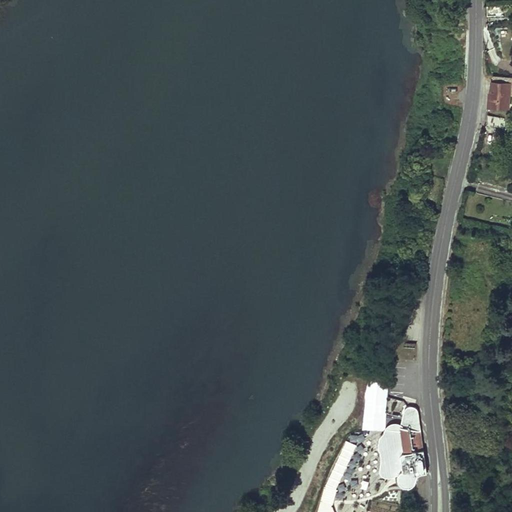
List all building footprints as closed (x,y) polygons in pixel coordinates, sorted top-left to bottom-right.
[(503,3),(487,3),(487,14),(503,13),(503,3)] [(511,75),(494,74),(494,80),(492,80),(492,91),(490,91),(489,106),(504,107),(504,104),(509,105),(510,91),(511,91),(511,75)] [(511,118),(491,114),(489,122),(494,124),(497,125),(503,126),(506,127),(511,129),(511,118)] [(390,428),(388,430),(387,432),(386,435),(385,438),(385,441),(387,444),(389,446),(399,456),(401,458),(402,461),(403,464),(403,467),(402,470),(400,473),(399,478),(399,480),(401,482),(404,483),(406,482),(407,485),(409,485),(412,484),(416,481),(417,478),(418,476),(420,473),(424,471),(426,470),(428,469),(426,455),(424,455),(420,429),(421,429),(421,418),(417,417),(418,413),(419,410),(419,407),(418,405),(417,403),(415,402),(413,401),(409,402),(407,403),(406,406),(401,426),(395,426),(392,427),(390,428)] [(344,501),(347,489),(323,483),(316,511),(330,511),(334,498),(344,501)]
